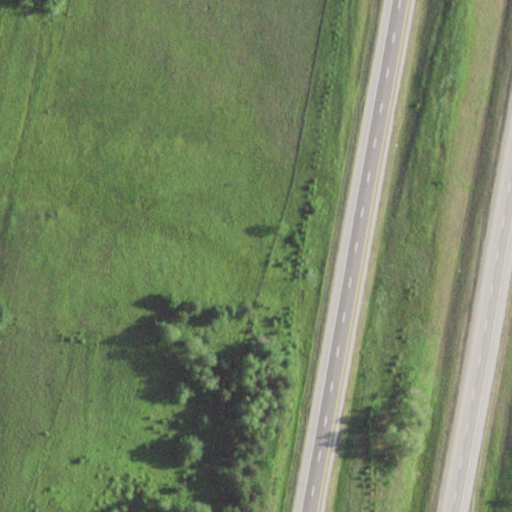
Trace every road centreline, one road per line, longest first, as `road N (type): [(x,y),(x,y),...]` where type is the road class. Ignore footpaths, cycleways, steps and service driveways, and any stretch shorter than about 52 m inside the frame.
road 1 (motorway): [(393,0),(304,511)]
road 2 (motorway): [(446,511),(511,153)]
